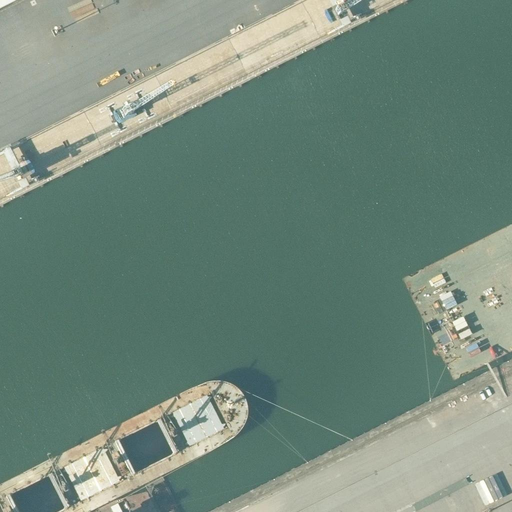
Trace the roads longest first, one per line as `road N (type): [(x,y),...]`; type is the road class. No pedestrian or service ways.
road 1 (unknown): [(265,511),(511,386)]
road 2 (unknown): [(357,511),(511,429)]
